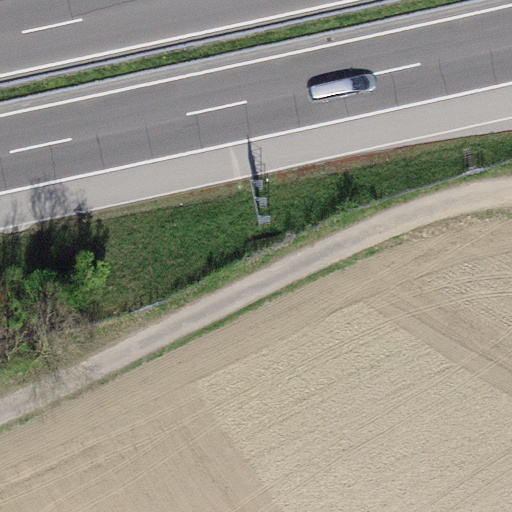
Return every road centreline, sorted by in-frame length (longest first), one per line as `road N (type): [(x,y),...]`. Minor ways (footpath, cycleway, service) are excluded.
road 1 (track): [(0,410),(344,243),(424,209),(511,190)]
road 2 (motorway): [(0,153),(511,43)]
road 3 (motorway): [(171,0),(0,36)]
